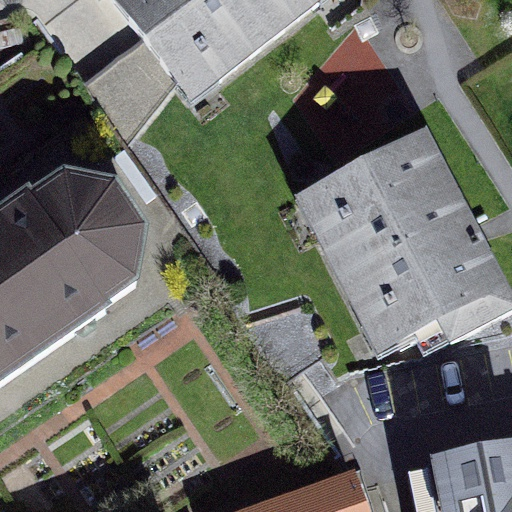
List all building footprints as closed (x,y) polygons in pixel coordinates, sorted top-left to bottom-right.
[(104,0),(191,110),(333,0),(104,0)] [(511,306),(439,165),(304,235),(386,394),(453,359),(464,379),(511,354),(511,306)] [(158,262),(127,218),(74,199),(0,248),(0,420),(153,319),(158,262)] [(265,511),(366,511),(356,482),(265,511)] [(511,511),(511,482),(442,496),(445,511),(511,511)]
